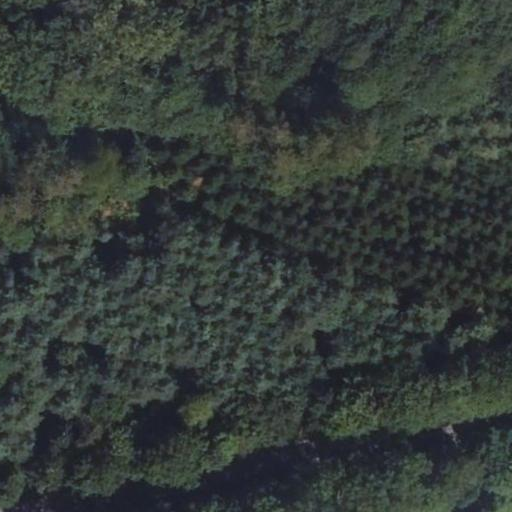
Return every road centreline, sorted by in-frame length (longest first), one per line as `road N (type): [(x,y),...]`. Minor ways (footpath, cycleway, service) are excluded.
road 1 (tertiary): [(511,405),(40,511)]
road 2 (track): [(188,0),(118,30),(0,56)]
